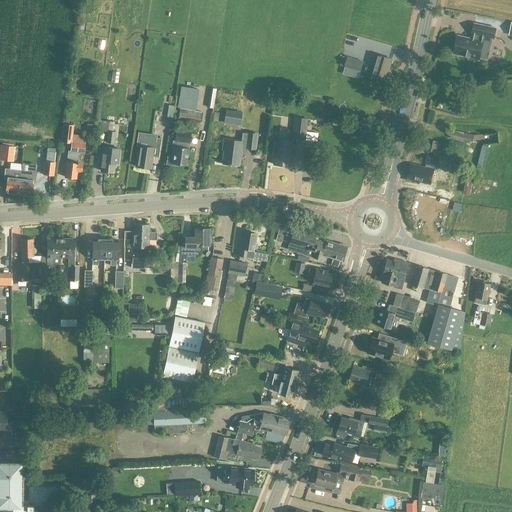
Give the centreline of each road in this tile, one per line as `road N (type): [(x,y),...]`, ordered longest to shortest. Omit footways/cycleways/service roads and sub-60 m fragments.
road 1 (tertiary): [(353,217),(231,201),(0,218)]
road 2 (secondary): [(268,511),(353,284)]
road 3 (secondary): [(391,163),(430,0)]
road 4 (tertiary): [(511,274),(391,232)]
